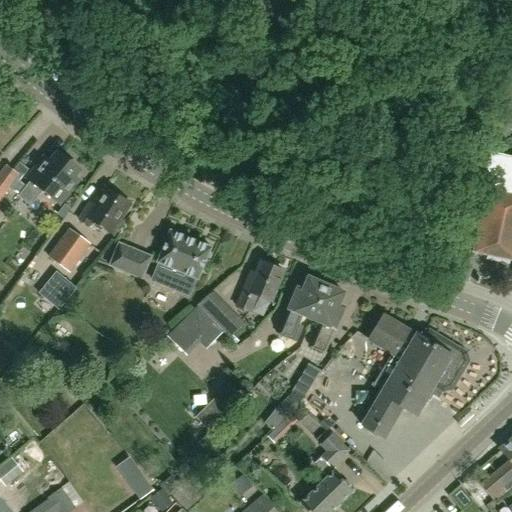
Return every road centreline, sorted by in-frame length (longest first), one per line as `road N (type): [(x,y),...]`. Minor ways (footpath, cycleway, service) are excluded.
road 1 (tertiary): [(0,50),(100,135),(195,196),(511,328)]
road 2 (residential): [(395,511),(511,409)]
